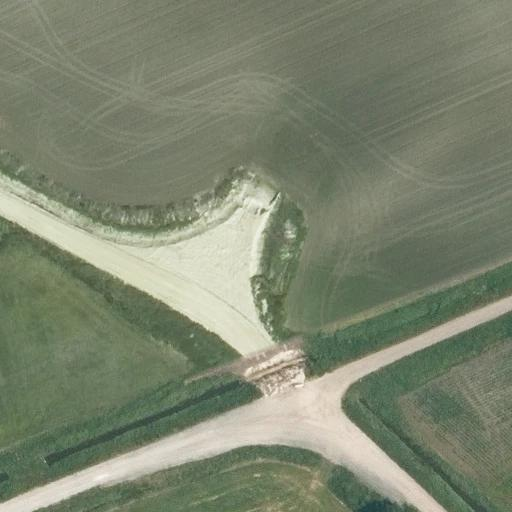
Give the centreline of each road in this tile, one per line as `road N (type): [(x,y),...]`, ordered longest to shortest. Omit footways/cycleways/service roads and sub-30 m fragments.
road 1 (track): [(20,511),(511,303)]
road 2 (unclassified): [(311,393),(438,511)]
